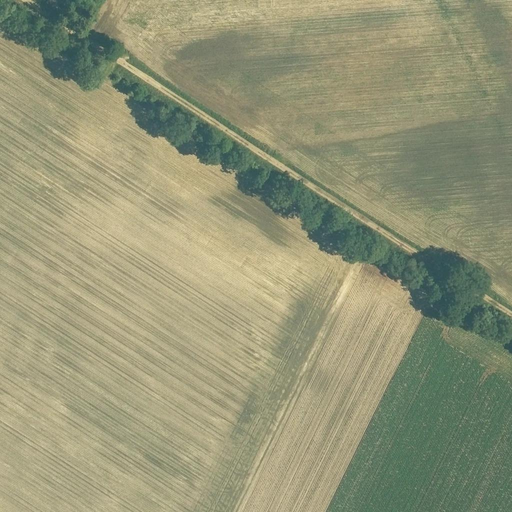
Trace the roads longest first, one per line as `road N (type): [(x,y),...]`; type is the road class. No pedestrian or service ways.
road 1 (track): [(153,80),(511,313)]
road 2 (residential): [(25,0),(153,80)]
